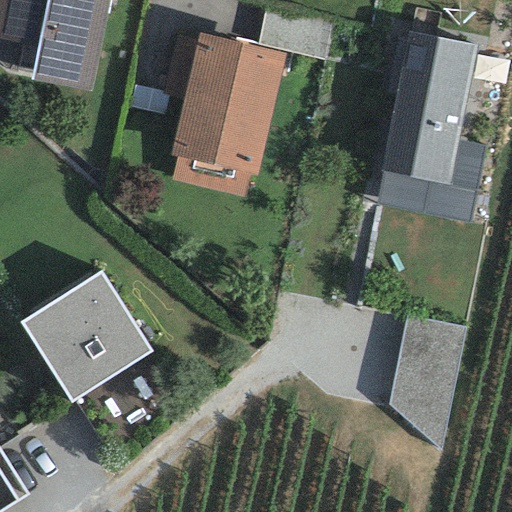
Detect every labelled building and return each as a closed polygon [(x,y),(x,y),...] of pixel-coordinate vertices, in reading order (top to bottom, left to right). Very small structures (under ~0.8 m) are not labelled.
[(29,81),(90,92),(107,0),(0,0),(0,38),(36,45),(29,81)] [(454,139),(474,45),(409,32),(382,173),(445,185),(454,139)] [(284,54),(199,33),(169,155),(256,177),(284,54)] [(482,144),(454,139),(445,185),(382,173),(376,202),(467,220),(482,144)] [(150,352),(101,273),(21,323),(70,401),(150,352)] [(465,328),(407,317),(388,406),(439,453),(465,328)] [(0,508),(25,492),(0,453),(0,508)]
